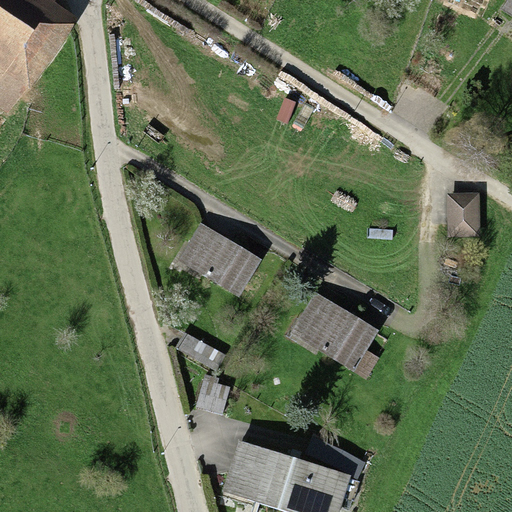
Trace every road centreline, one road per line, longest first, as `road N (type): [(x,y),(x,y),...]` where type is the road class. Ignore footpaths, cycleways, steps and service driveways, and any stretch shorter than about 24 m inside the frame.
road 1 (unclassified): [(191,511),(110,188),(85,0)]
road 2 (unclassified): [(511,205),(192,0)]
